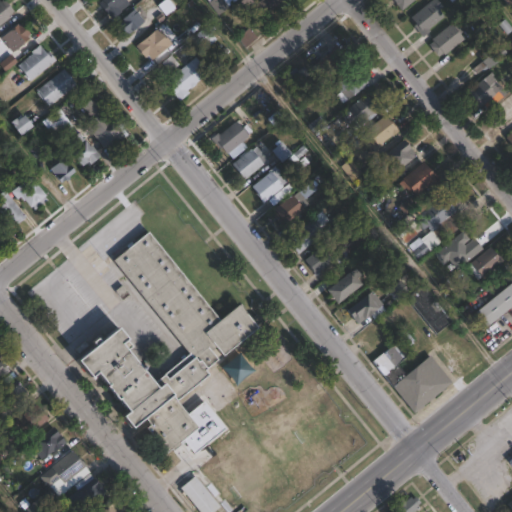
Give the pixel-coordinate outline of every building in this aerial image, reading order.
[(0,3),(4,0),(14,12),(10,15),(11,16),(0,24),(0,3)] [(121,12),(112,19),(99,3),(103,0),(127,0),(130,3),(121,11),(121,12)] [(194,13),(185,20),(176,10),(188,0),(191,0),(194,3),(190,8),(194,13)] [(231,0),(233,2),(221,13),(211,1),(209,2),(207,0),(231,0)] [(252,0),(260,9),(250,17),(238,3),(241,0),(252,0)] [(281,0),(278,3),(279,4),(267,14),(258,3),(261,0),(281,0)] [(415,0),(402,11),(393,0),(415,0)] [(431,31),(424,38),(414,26),(417,25),(411,18),(431,0),(437,0),(443,6),(439,9),(444,15),(429,28),(431,31)] [(144,21),(127,36),(124,33),(123,34),(117,26),(124,21),(122,19),(134,9),(144,21)] [(498,23),(506,34),(511,29),(504,19),(498,23)] [(30,34),(28,36),(29,38),(23,43),(25,45),(19,50),(18,48),(13,52),(4,40),(0,43),(0,28),(2,31),(1,32),(3,35),(20,21),(30,34)] [(217,39),(202,51),(192,38),(210,22),(216,29),(211,32),(217,39)] [(464,39),(440,58),(429,45),(434,41),(432,39),(451,23),(464,39)] [(245,47),(257,37),(247,26),(235,37),(245,47)] [(156,29),(158,31),(160,29),(172,44),(152,60),(148,55),(146,58),(136,46),(156,29)] [(39,44),(45,52),(47,50),(55,60),(30,81),(27,78),(26,79),(23,75),(24,74),(22,71),(21,72),(18,69),(19,68),(17,65),(31,53),(30,51),(39,44)] [(491,44),(496,51),(502,46),(507,52),(501,57),(502,58),(489,69),(487,67),(478,75),(473,69),(486,57),(481,52),(491,44)] [(341,46),(349,55),(345,58),(348,61),(327,79),(326,77),(322,80),(311,67),(337,46),(339,48),(341,46)] [(196,57),(208,73),(196,83),(197,84),(191,89),(190,88),(187,90),(189,93),(179,101),(164,83),(173,75),(173,74),(179,69),(179,70),(196,57)] [(304,66),(311,75),(305,79),(310,86),(301,93),(286,74),(296,67),(298,71),(304,66)] [(358,67),(363,75),(366,73),(372,81),(369,83),(369,84),(345,102),(339,93),(341,92),(334,84),(358,67)] [(76,84),(48,106),(36,91),(64,69),(76,84)] [(493,76),(496,80),(499,79),(500,81),(498,82),(503,88),(499,90),(504,96),(487,110),(483,105),(481,107),(468,91),(492,72),(494,75),(493,76)] [(511,122),(499,133),(498,132),(497,133),(492,126),(493,125),(492,123),(493,122),(488,116),(508,100),(506,97),(511,92),(511,122)] [(366,95),(372,102),(376,98),(382,106),(366,118),(368,121),(361,127),(348,108),(366,95)] [(124,135),(105,151),(83,124),(89,120),(88,119),(90,117),(84,109),(96,99),(124,135)] [(66,118),(59,108),(42,121),(50,131),(66,118)] [(23,115),(32,126),(20,136),(9,122),(15,118),(16,120),(23,115)] [(385,115),(393,125),(394,124),(400,131),(393,136),(392,135),(378,147),(366,131),(385,115)] [(235,121),(248,136),(227,154),(221,148),(219,150),(210,139),(217,133),(219,135),(235,121)] [(79,133),(90,147),(92,146),(100,156),(90,165),(88,162),(82,166),(64,144),(79,133)] [(417,155),(395,174),(382,158),(404,139),(417,155)] [(292,153),(281,163),(271,151),(282,142),(292,153)] [(256,147),(260,151),(261,150),(263,152),(262,153),(267,159),(262,163),(264,164),(244,180),(232,165),(251,149),(252,150),(256,147)] [(70,179),(68,180),(67,179),(62,183),(50,168),(57,163),(50,155),(57,149),(75,172),(69,177),(70,179)] [(350,159),(352,162),(353,161),(363,173),(361,174),(362,176),(358,179),(357,178),(353,181),(341,166),(350,159)] [(424,162),(432,172),(434,171),(444,184),(436,191),(431,185),(416,197),(412,191),(409,193),(400,182),(404,179),(403,178),(424,162)] [(275,166),(277,169),(288,182),(282,186),(283,187),(262,203),(257,196),(258,195),(252,187),(270,172),(269,171),(275,166)] [(31,176),(46,196),(44,197),(47,200),(34,210),(32,207),(30,208),(21,196),(17,199),(11,192),(22,183),(21,182),(26,178),(27,180),(31,176)] [(0,193),(4,190),(25,217),(17,224),(14,220),(8,225),(0,214),(0,193)] [(299,192),(309,204),(303,208),(304,210),(300,213),(302,216),(292,224),(290,221),(282,227),(271,214),(275,211),(274,209),(292,195),(293,196),(299,192)] [(435,193),(440,198),(444,195),(456,211),(461,218),(463,216),(467,221),(464,223),(466,224),(441,242),(430,251),(421,239),(432,230),(429,226),(423,231),(418,224),(422,220),(418,215),(425,210),(423,207),(417,211),(415,209),(435,193)] [(348,224),(337,232),(328,221),(344,209),(352,218),(347,222),(348,224)] [(325,233),(298,255),(286,241),(321,211),(329,220),(325,223),(325,224),(321,228),(325,233)] [(418,234),(408,242),(398,229),(407,221),(418,234)] [(146,229),(216,316),(234,302),(253,324),(217,353),(212,346),(208,349),(215,358),(203,368),(205,371),(172,397),(195,425),(164,450),(145,426),(148,424),(138,411),(124,422),(115,412),(121,407),(89,367),(83,372),(70,356),(76,351),(110,324),(118,334),(112,339),(148,383),(188,351),(111,257),(146,229)] [(429,251),(419,259),(408,246),(419,238),(429,251)] [(502,262),(483,278),(482,277),(478,280),(467,267),(472,264),(470,261),(489,245),(502,262)] [(318,250),(320,253),(324,250),(333,261),(319,272),(321,274),(318,277),(304,260),(318,250)] [(357,268),(362,275),(357,278),(363,285),(338,304),(327,290),(352,271),(352,272),(357,268)] [(409,292),(397,302),(388,291),(401,281),(409,292)] [(511,306),(485,328),(473,314),(510,284),(511,283),(511,306)] [(452,322),(436,335),(407,298),(423,285),(452,322)] [(386,311),(375,320),(371,315),(359,325),(348,311),(373,291),(384,305),(382,306),(386,311)] [(395,364),(405,375),(429,355),(451,383),(414,413),(371,361),(395,341),(406,355),(395,364)] [(0,360),(1,360),(9,372),(0,378),(0,360)] [(0,391),(16,380),(20,386),(22,386),(27,393),(24,394),(26,396),(9,408),(8,407),(0,413),(0,391)] [(43,414),(18,433),(10,423),(36,404),(43,414)] [(66,442),(54,451),(53,450),(42,459),(30,443),(53,425),(66,442)] [(72,449),(80,459),(81,458),(86,465),(80,469),(85,475),(70,488),(65,482),(64,483),(60,477),(49,486),(40,475),(72,449)] [(105,491),(79,511),(69,511),(61,502),(77,489),(73,485),(90,472),(105,491)] [(217,504),(207,511),(199,511),(179,486),(193,475),(217,504)] [(122,511),(89,511),(109,496),(122,511)] [(416,496),(421,502),(418,504),(420,507),(413,511),(393,511),(399,507),(397,504),(404,498),(406,500),(411,496),(413,498),(416,496)]
